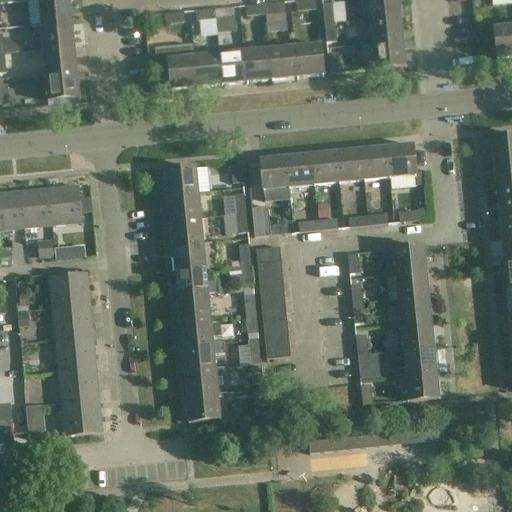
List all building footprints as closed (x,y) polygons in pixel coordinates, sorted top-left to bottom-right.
[(41,27),(73,23),(70,0),(54,0),(38,2),(41,27)] [(367,0),(369,21),(401,18),(399,0),(367,0)] [(316,12),(314,1),(295,3),(297,14),(316,12)] [(266,16),(266,24),(285,22),(285,15),(284,5),(266,6),(267,16),(266,16)] [(322,7),(324,25),(334,24),(332,5),(322,7)] [(246,18),(266,16),(267,16),(266,6),(245,8),(246,18)] [(217,21),(216,21),(217,34),(235,32),(234,19),(233,9),(216,11),(217,21)] [(217,21),(216,11),(195,13),(196,23),(216,21),(217,21)] [(184,24),(183,14),(164,16),(165,26),(184,24)] [(404,43),(401,18),(369,21),(372,45),(372,46),(404,43)] [(75,49),(73,23),(41,27),(43,52),(75,49)] [(334,24),(324,25),(326,45),(336,44),(334,24)] [(498,61),(511,59),(511,27),(494,29),(498,61)] [(372,46),(372,45),(361,46),(362,56),(373,55),(374,72),(406,69),(404,43),(372,46)] [(321,45),(294,48),(297,80),(324,78),(321,45)] [(194,47),(155,50),(158,83),(170,82),(171,93),(198,90),(195,58),(194,47)] [(269,51),(272,83),(297,80),(294,48),(269,51)] [(78,74),(75,49),(43,52),(46,77),(78,74)] [(244,53),(248,85),(272,83),(269,51),(244,53)] [(220,56),(223,88),(248,85),(244,53),(220,56)] [(339,75),(337,55),(327,56),(329,76),(339,75)] [(195,58),(198,90),(223,88),(220,56),(195,58)] [(78,74),(46,77),(48,103),(80,100),(78,74)] [(0,106),(9,106),(7,87),(0,87),(0,106)] [(493,166),(511,164),(511,138),(491,140),(493,166)] [(413,146),(387,149),(390,181),(416,179),(413,146)] [(365,184),(390,181),(387,149),(362,152),(365,184)] [(340,186),(365,184),(362,152),(336,154),(340,186)] [(315,189),(340,186),(336,154),(311,157),(315,189)] [(289,192),(315,189),(311,157),(286,159),(289,192)] [(263,194),(289,192),(286,159),(260,162),(263,194)] [(511,164),(493,166),(496,191),(511,189),(511,164)] [(242,185),(241,166),(231,166),(232,186),(242,185)] [(197,169),(164,173),(167,199),(199,195),(209,194),(207,169),(197,169)] [(49,191),(53,228),(82,225),(78,188),(49,191)] [(511,189),(496,191),(498,216),(511,214),(511,189)] [(21,194),(25,231),(53,228),(49,191),(21,194)] [(0,196),(0,233),(25,231),(21,194),(0,196)] [(202,221),(199,195),(167,199),(169,224),(202,221)] [(233,198),(235,217),(246,216),(244,197),(233,198)] [(329,218),(328,206),(317,207),(318,219),(329,218)] [(269,228),(268,208),(252,210),(254,238),(268,237),(268,238),(287,237),(286,226),(269,228)] [(419,223),(418,213),(398,215),(399,225),(419,223)] [(511,214),(498,216),(501,241),(511,240),(511,214)] [(235,217),(223,218),(225,237),(237,236),(247,235),(246,216),(235,217)] [(368,218),(369,228),(388,226),(387,216),(368,218)] [(349,230),(369,228),(368,218),(348,220),(349,230)] [(204,246),(202,221),(169,224),(172,249),(204,246)] [(318,223),(319,233),(338,231),(337,221),(318,223)] [(299,235),(319,233),(318,223),(298,225),(299,235)] [(511,240),(501,241),(503,267),(511,265),(511,240)] [(54,258),(52,241),(37,243),(39,260),(54,258)] [(207,271),(204,246),(172,249),(174,274),(207,271)] [(228,265),(228,269),(250,267),(249,247),(239,248),(240,264),(228,265)] [(394,278),(427,274),(424,248),(392,252),(394,278)] [(256,252),(257,265),(281,263),(280,250),(256,252)] [(357,256),(347,257),(349,277),(359,276),(357,256)] [(281,263),(257,265),(258,277),(282,275),(281,263)] [(511,265),(503,267),(506,292),(511,291),(511,265)] [(250,267),(228,269),(229,282),(235,282),(236,292),(243,291),(243,292),(252,291),(252,285),(250,267)] [(174,274),(177,299),(209,296),(209,295),(218,294),(217,282),(208,283),(207,271),(174,274)] [(430,299),(427,274),(394,278),(397,303),(430,299)] [(282,275),(258,277),(259,289),(283,287),(282,275)] [(49,281),(52,313),(90,309),(87,277),(49,281)] [(283,287),(259,289),(260,301),(284,299),(283,287)] [(352,307),(363,306),(361,287),(350,288),(352,307)] [(244,298),(245,317),(255,316),(253,297),(252,291),(243,292),(244,298)] [(177,299),(179,324),(212,321),(209,296),(177,299)] [(284,299),(260,301),(261,313),(285,311),(284,299)] [(432,324),(430,299),(397,303),(399,328),(432,324)] [(365,325),(363,306),(352,307),(354,327),(365,325)] [(52,313),(55,344),(93,340),(90,309),(52,313)] [(285,311),(261,313),(263,325),(286,322),(285,311)] [(257,336),(255,316),(245,317),(247,336),(257,336)] [(179,324),(182,349),(214,346),(212,321),(179,324)] [(286,322),(263,325),(264,336),(288,334),(286,322)] [(435,350),(432,324),(399,328),(402,353),(435,350)] [(288,334),(264,336),(265,348),(289,346),(288,334)] [(355,338),(357,358),(367,357),(366,337),(355,338)] [(55,344),(58,375),(96,371),(93,340),(55,344)] [(214,346),(182,349),(184,374),(217,371),(216,360),(224,359),(223,347),(214,348),(214,346)] [(289,346),(265,348),(266,361),(290,359),(289,346)] [(250,368),(260,367),(258,347),(249,348),(250,368)] [(402,353),(391,354),(394,379),(404,378),(437,375),(435,350),(402,353)] [(367,357),(357,358),(359,377),(369,376),(367,357)] [(260,367),(250,368),(252,386),(262,385),(260,367)] [(184,374),(187,399),(219,396),(219,395),(228,394),(226,370),(217,371),(184,374)] [(58,375),(61,406),(99,403),(96,371),(58,375)] [(437,375),(404,378),(407,404),(440,400),(437,375)] [(372,406),(370,387),(360,388),(362,408),(372,406)] [(219,396),(187,399),(189,425),(222,422),(219,396)] [(265,417),(263,398),(253,398),(254,418),(265,417)] [(103,434),(99,403),(61,406),(65,438),(103,434)] [(9,407),(0,407),(0,443),(13,442),(9,407)] [(442,431),(420,433),(421,445),(433,444),(434,458),(444,456),(442,431)] [(31,468),(30,458),(20,459),(21,469),(31,468)]
